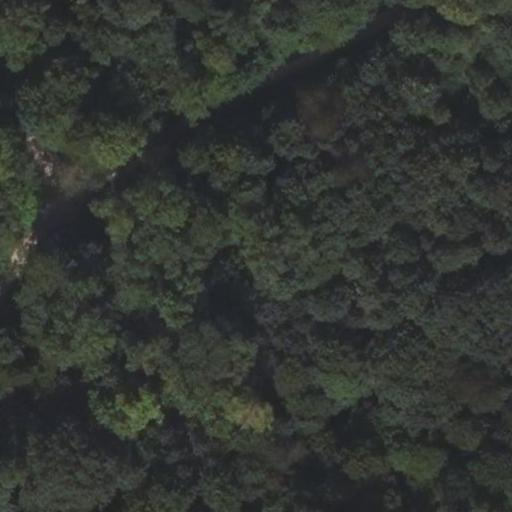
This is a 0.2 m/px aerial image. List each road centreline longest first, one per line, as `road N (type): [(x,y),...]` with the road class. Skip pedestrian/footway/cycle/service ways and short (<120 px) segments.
road 1 (track): [(428,0),(55,192),(0,284)]
road 2 (track): [(0,82),(216,511)]
